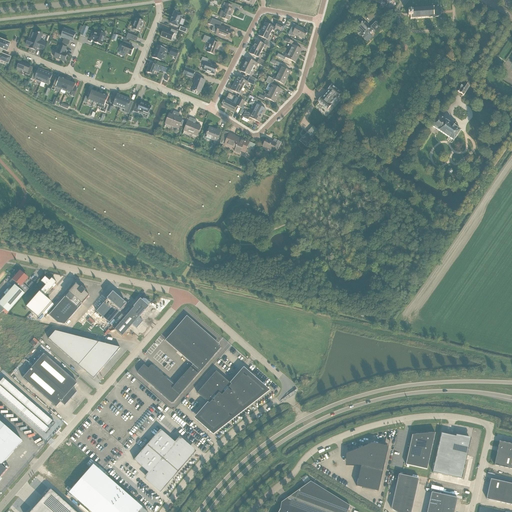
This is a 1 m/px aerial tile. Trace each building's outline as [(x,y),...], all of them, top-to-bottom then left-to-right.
[(371,1),(372,0),(367,0),(365,3),(368,5),(369,5),(374,9),(377,5),(371,1)] [(229,20),(233,10),(230,9),(231,6),(225,3),(224,7),(225,7),(224,12),(221,11),(219,17),(229,20)] [(434,8),(433,8),(430,8),(429,8),(425,8),(425,9),(421,9),(421,8),(421,9),(417,9),(416,9),(413,9),(412,9),(410,10),(410,9),(410,10),(410,12),(408,12),(408,17),(410,17),(411,19),(410,19),(411,19),(413,19),(414,19),(417,19),(418,19),(421,18),(421,19),(422,19),(422,18),(425,18),(426,18),(430,18),(434,18),(435,18),(435,17),(437,17),(438,17),(439,16),(440,16),(441,14),(442,13),(441,13),(441,11),(441,10),(441,11),(440,9),(439,8),(439,9),(437,8),(436,8),(434,8)] [(174,13),(170,24),(178,27),(182,16),(174,13)] [(144,22),(136,19),(132,29),(140,32),(144,22)] [(210,19),(208,24),(210,25),(213,26),(211,31),(216,33),(216,34),(218,35),(218,36),(222,38),(223,37),(228,39),(232,31),(219,26),(221,22),(212,19),(212,20),(210,19)] [(362,19),(353,28),(364,39),(367,42),(372,37),(369,34),(373,31),(375,33),(381,27),(376,22),(370,28),(362,19)] [(262,29),(270,34),(272,31),(274,32),(276,28),(280,31),(283,25),(278,22),(275,28),(265,23),(262,29)] [(304,39),(308,32),(296,26),(293,24),(288,35),(292,36),(293,33),(304,39)] [(177,35),(178,32),(171,29),(170,32),(163,29),(161,36),(171,41),(174,34),(177,35)] [(269,37),(270,34),(262,29),(258,36),(268,41),(267,43),(274,47),(276,44),(274,43),(270,41),(271,38),(269,37)] [(62,43),(68,46),(69,42),(69,40),(72,41),(76,33),(68,30),(68,32),(64,30),(61,37),(64,38),(62,43)] [(101,45),(106,34),(98,31),(97,34),(92,32),(89,39),(95,41),(94,43),(101,45)] [(46,44),(40,41),(42,35),(36,32),(33,40),(28,39),(26,45),(30,47),(29,48),(36,51),(37,47),(43,50),(46,44)] [(215,55),(219,45),(212,43),(214,39),(204,36),(202,41),(210,44),(207,51),(215,55)] [(290,52),(298,56),(302,50),(292,45),(293,42),(286,39),(285,41),(290,44),(289,47),(291,49),(290,52)] [(7,51),(10,44),(0,40),(0,60),(8,64),(10,57),(1,54),(3,49),(7,51)] [(274,47),(267,43),(266,45),(256,40),(253,47),(261,51),(263,48),(265,49),(267,46),(271,49),(273,49),(274,47)] [(129,43),(124,41),(123,44),(124,44),(122,51),(131,54),(133,48),(129,46),(129,45),(129,43)] [(66,48),(60,45),(58,51),(57,50),(54,58),(64,62),(67,54),(64,53),(66,48)] [(165,49),(157,46),(152,58),(161,61),(165,49)] [(260,55),(261,51),(253,47),(249,53),(259,58),(258,61),(264,64),(265,61),(260,59),(262,56),(260,55)] [(172,48),(169,55),(176,58),(178,51),(172,48)] [(295,63),(298,56),(290,52),(288,55),(286,54),(284,57),(278,54),(277,56),(284,60),(285,58),(295,63)] [(216,71),(218,67),(207,63),(208,59),(202,57),(201,61),(204,62),(202,66),(205,67),(204,71),(214,75),(216,71)] [(264,64),(258,61),(257,63),(247,58),(243,65),(252,69),(254,66),(256,67),(258,64),(262,66),(264,64)] [(278,74),(287,78),(290,72),(281,67),(282,64),(276,61),(275,64),(279,66),(278,69),(280,71),(278,74)] [(30,66),(20,62),(17,69),(26,72),(25,74),(30,76),(33,67),(30,66)] [(164,72),(166,68),(152,62),(151,63),(152,63),(151,64),(150,63),(147,72),(153,75),(155,71),(158,72),(159,70),(164,72)] [(251,72),(252,69),(243,65),(240,71),(250,76),(249,79),(254,82),(256,79),(251,77),(253,74),(251,72)] [(192,78),(195,71),(185,68),(183,74),(192,78)] [(45,72),(38,69),(34,79),(41,82),(45,72)] [(52,74),(45,72),(41,82),(48,85),(52,74)] [(284,85),(287,78),(278,74),(277,77),(274,76),(273,79),(268,77),(267,79),(273,82),(274,80),(284,85)] [(60,77),(59,77),(55,88),(56,88),(61,90),(65,79),(60,77)] [(203,86),(205,81),(198,78),(195,77),(193,83),(195,84),(192,90),(193,90),(192,92),(198,95),(199,93),(202,86),(203,86)] [(237,77),(234,84),(243,88),(244,85),(247,86),(248,83),(254,86),(255,83),(248,79),(247,82),(237,77)] [(70,82),(65,79),(61,90),(66,92),(70,82)] [(272,85),(273,82),(267,79),(266,82),(269,84),(266,90),(269,92),(278,96),(281,90),(272,85)] [(76,84),(70,82),(66,92),(71,94),(70,96),(74,97),(77,89),(74,88),(76,84)] [(241,91),(243,88),(234,84),(231,90),(240,95),(239,97),(245,100),(246,98),(242,95),(243,92),(241,91)] [(463,96),(469,86),(467,85),(465,84),(462,87),(461,86),(460,86),(459,87),(460,88),(457,92),(461,94),(463,96)] [(337,98),(342,94),(332,85),(327,90),(329,91),(323,98),(322,97),(317,102),(327,110),(332,105),(330,104),(336,97),(337,98)] [(97,92),(92,90),(88,101),(93,103),(97,92)] [(103,94),(97,92),(93,103),(98,105),(103,94)] [(275,103),(278,96),(269,92),(268,95),(265,94),(264,97),(259,95),(258,97),(264,100),(265,98),(275,103)] [(108,97),(103,94),(98,105),(97,107),(100,108),(99,111),(105,113),(108,105),(105,104),(108,96),(108,97)] [(124,97),(117,95),(113,105),(120,108),(124,97)] [(252,99),(249,104),(250,105),(252,104),(254,105),(253,107),(255,108),(254,111),(262,116),(266,110),(256,105),(258,100),(250,96),(249,98),(252,99)] [(131,100),(124,97),(120,108),(127,110),(131,100)] [(242,109),(245,102),(239,98),(236,105),(226,100),(222,107),(234,113),(237,106),(242,109)] [(148,115),(151,107),(141,103),(140,104),(136,102),(133,111),(137,112),(138,110),(143,112),(142,113),(148,115)] [(178,118),(180,114),(174,111),(172,115),(169,114),(165,124),(178,129),(180,126),(181,127),(183,122),(182,121),(182,119),(178,118)] [(244,114),(242,117),(248,120),(249,117),(259,122),(262,116),(254,111),(252,115),(250,113),(245,111),(244,114)] [(452,125),(439,116),(432,126),(454,141),(460,130),(455,127),(456,125),(454,123),(452,125)] [(196,120),(189,118),(187,118),(186,122),(187,122),(184,131),(197,136),(201,127),(195,125),(196,120)] [(312,138),(318,131),(313,126),(307,133),(312,138)] [(216,130),(209,127),(207,133),(205,132),(203,138),(206,139),(206,138),(216,142),(221,130),(217,129),(216,130)] [(244,142),(234,138),(235,136),(224,132),(220,143),(224,145),(223,147),(224,148),(225,145),(235,149),(234,152),(240,154),(241,151),(245,153),(248,146),(254,148),(255,145),(249,142),(250,142),(245,140),(244,142)] [(306,144),(311,139),(307,135),(302,141),(306,144)] [(273,142),(267,139),(263,147),(272,151),(275,146),(278,148),(281,142),(275,139),(273,142)] [(15,285),(0,302),(0,305),(8,313),(28,290),(27,289),(28,288),(23,283),(27,278),(21,272),(13,280),(18,284),(16,286),(15,285)] [(57,283),(52,279),(49,281),(45,277),(41,282),(46,286),(44,287),(26,308),(38,318),(52,303),(45,297),(50,291),(52,288),(54,289),(56,286),(55,285),(57,283)] [(81,289),(76,284),(69,293),(49,315),(57,323),(64,325),(82,304),(90,296),(84,291),(85,291),(82,288),(81,289)] [(107,299),(96,312),(109,323),(120,311),(126,304),(113,292),(107,299)] [(134,307),(115,330),(122,336),(132,325),(137,329),(143,321),(139,318),(149,306),(147,305),(151,301),(143,299),(142,300),(140,299),(133,307),(134,307)] [(144,365),(138,372),(138,374),(171,403),(173,403),(179,395),(221,348),(217,345),(218,344),(188,317),(167,342),(193,365),(175,386),(151,365),(148,369),(144,365)] [(94,379),(120,348),(55,331),(48,339),(94,379)] [(44,354),(23,379),(56,408),(61,402),(65,406),(77,392),(73,389),(77,383),(44,354)] [(233,386),(216,371),(197,393),(211,405),(199,418),(213,430),(264,391),(244,373),(233,386)] [(53,421),(3,378),(0,381),(0,393),(46,434),(55,424),(52,422),(53,421)] [(0,477),(9,467),(4,463),(22,442),(0,422),(0,477)] [(176,443),(161,430),(134,460),(150,473),(146,478),(161,491),(195,453),(179,440),(176,443)] [(412,436),(406,465),(427,470),(435,433),(432,433),(426,432),(426,434),(421,433),(420,434),(412,435),(412,436)] [(441,434),(433,473),(462,479),(471,440),(458,437),(458,436),(456,435),(456,437),(441,434)] [(511,443),(499,441),(494,464),(511,468),(511,443)] [(373,444),(347,455),(350,461),(349,462),(350,465),(351,465),(361,467),(356,486),(378,491),(388,447),(373,444)] [(147,511),(93,465),(69,493),(90,511),(147,511)] [(399,475),(391,509),(395,511),(411,511),(419,479),(414,478),(403,476),(399,475)] [(491,479),(486,499),(489,500),(496,502),(511,505),(511,484),(501,482),(493,480),(491,479)] [(347,511),(350,506),(311,482),(281,503),(280,509),(278,511),(347,511)] [(75,511),(51,490),(30,511),(75,511)] [(432,493),(427,511),(454,511),(457,498),(453,497),(436,494),(432,493)]
